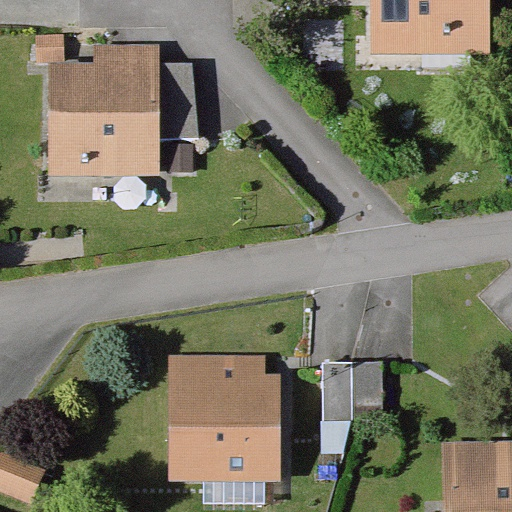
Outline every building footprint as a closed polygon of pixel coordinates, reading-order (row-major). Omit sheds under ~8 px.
[(483,0),(367,0),(367,65),(483,65),(483,0)] [(58,43),(30,42),(29,67),(57,67),(58,43)] [(150,75),(150,56),(86,56),(86,76),(48,76),(48,181),(152,181),(152,147),(187,147),(187,75),(150,75)] [(257,384),(257,362),(165,362),(165,493),(277,493),(277,384),(257,384)] [(375,369),(316,371),(318,430),(377,428),(375,369)] [(511,511),(511,452),(437,454),(438,511),(511,511)] [(40,479),(0,462),(0,500),(26,511),(40,479)]
